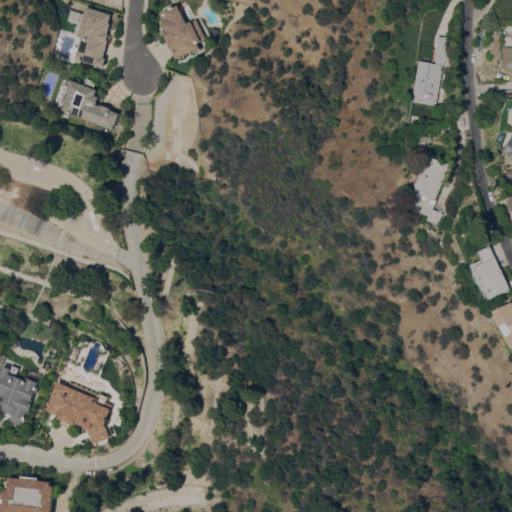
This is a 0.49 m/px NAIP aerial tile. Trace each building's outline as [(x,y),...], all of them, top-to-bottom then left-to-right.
[(187,24),(197,19),(206,40),(198,43),(200,49),(176,60),(170,48),(170,49),(166,41),(167,41),(163,32),(164,32),(161,25),(164,24),(161,16),(167,13),(166,11),(179,5),(187,24)] [(87,7),(113,15),(110,23),(111,24),(108,34),(110,34),(108,40),(109,41),(104,58),(106,59),(103,68),(75,59),(82,39),(78,37),(87,7)] [(243,10),(239,15),(235,12),(239,7),(243,10)] [(439,107),(415,102),(423,61),(439,64),(442,36),(454,37),(454,67),(447,66),(439,107)] [(61,110),(64,103),(60,102),(63,95),(67,97),(69,92),(66,91),(71,80),(84,85),(87,78),(95,82),(93,89),(97,90),(95,95),(100,97),(97,105),(100,106),(100,105),(103,106),(103,105),(110,108),(112,109),(111,111),(119,114),(114,127),(114,126),(113,130),(61,110)] [(424,136),(429,137),(435,138),(435,142),(429,157),(418,152),(424,136)] [(438,201),(439,201),(436,210),(446,214),(441,225),(430,221),(432,217),(417,211),(422,198),(414,195),(430,155),(452,165),(438,201)] [(511,279),(511,292),(493,300),(489,291),(487,292),(484,285),(482,282),(480,280),(479,275),(478,272),(475,265),(487,260),(483,251),(497,245),(502,257),(501,258),(509,263),(505,269),(507,268),(511,279)] [(511,337),(500,311),(511,305),(511,337)] [(5,367),(0,365),(0,356),(2,352),(10,356),(5,367)] [(0,409),(0,371),(1,372),(1,371),(3,372),(6,366),(14,369),(15,366),(22,368),(19,376),(29,380),(30,378),(36,380),(39,374),(45,376),(33,404),(34,405),(32,411),(30,410),(27,418),(28,418),(26,424),(24,423),(23,427),(11,423),(14,415),(3,410),(3,409),(1,408),(1,410),(0,409)] [(77,423),(76,425),(72,424),(71,427),(62,423),(63,420),(59,419),(61,416),(48,411),(60,382),(73,387),(75,384),(102,395),(103,393),(111,397),(108,402),(115,405),(107,425),(112,437),(95,444),(88,428),(77,423)] [(21,479),(22,476),(40,478),(39,481),(51,482),(51,486),(55,486),(52,511),(1,511),(2,509),(0,509),(0,492),(3,492),(4,490),(8,491),(9,477),(21,479)]
